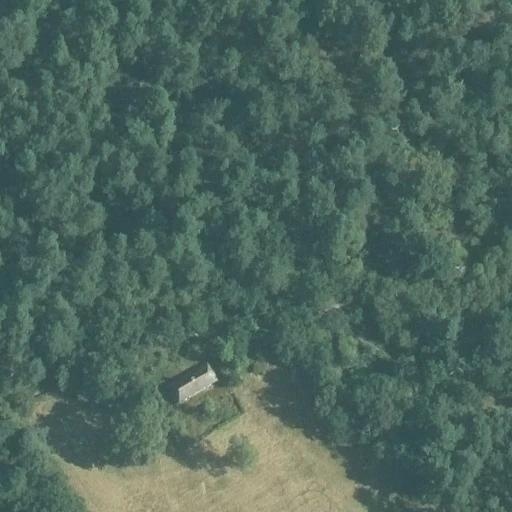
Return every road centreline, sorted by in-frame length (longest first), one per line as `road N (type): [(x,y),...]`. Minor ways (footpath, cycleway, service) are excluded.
road 1 (track): [(0,418),(108,344),(120,324),(174,337),(312,320),(462,230),(511,180)]
road 2 (track): [(152,334),(169,218),(148,0)]
road 3 (track): [(511,405),(455,390),(346,328),(312,320)]
road 4 (track): [(0,171),(32,233),(120,324)]
